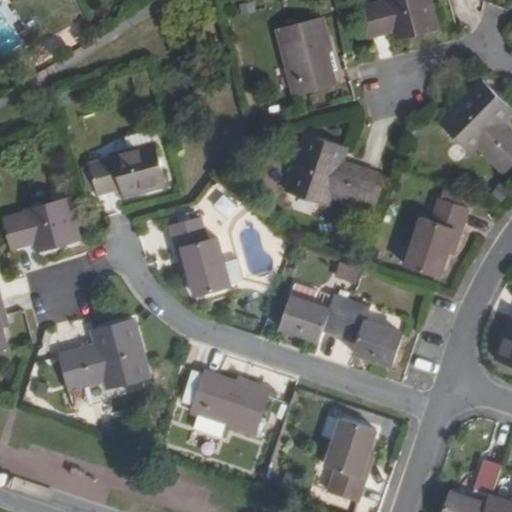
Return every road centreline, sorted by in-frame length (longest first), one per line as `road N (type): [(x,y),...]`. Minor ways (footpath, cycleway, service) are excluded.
road 1 (residential): [(61,294),(99,258),(119,255),(158,300),(203,331),(440,409)]
road 2 (residential): [(368,99),(422,62),(484,41),(511,70)]
road 3 (residential): [(511,245),(471,311),(450,383)]
